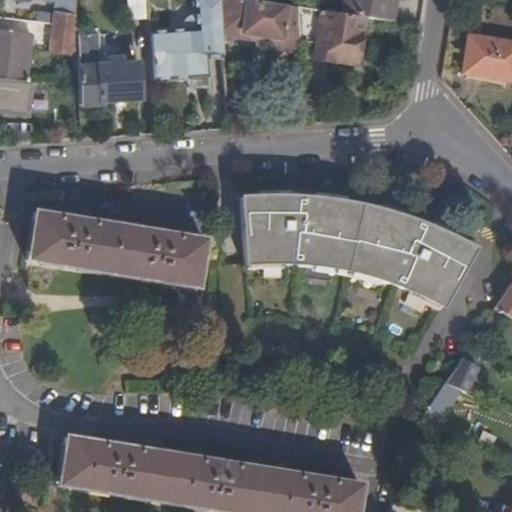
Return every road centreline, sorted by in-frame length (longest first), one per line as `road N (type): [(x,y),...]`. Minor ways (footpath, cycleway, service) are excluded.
road 1 (residential): [(0,167),(423,134)]
road 2 (residential): [(423,134),(436,0)]
